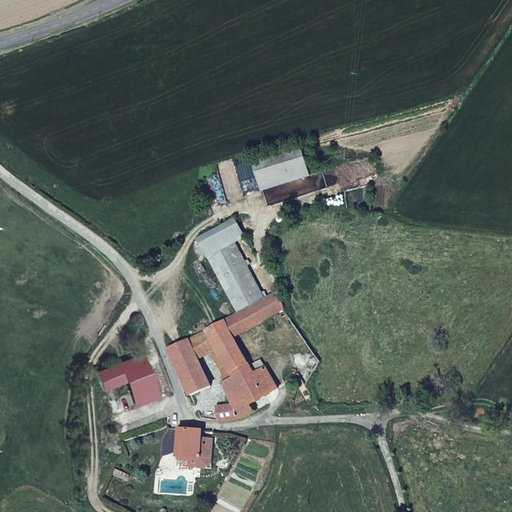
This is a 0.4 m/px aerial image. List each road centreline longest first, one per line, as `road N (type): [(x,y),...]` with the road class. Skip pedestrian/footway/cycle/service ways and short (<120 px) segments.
road 1 (unclassified): [(0,169),(71,221),(139,292),(185,420),(386,420)]
road 2 (unclassified): [(386,420),(511,429)]
road 3 (secondary): [(116,0),(0,43)]
